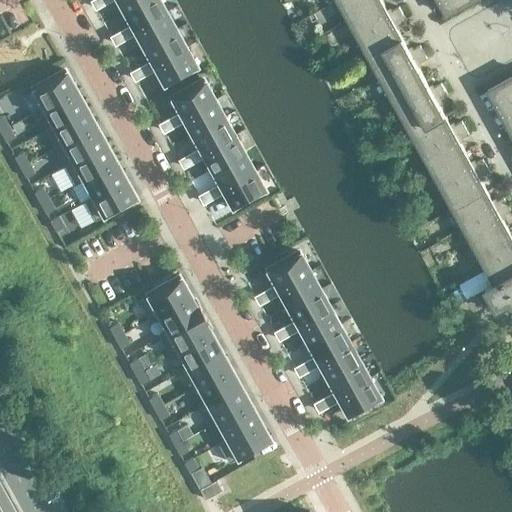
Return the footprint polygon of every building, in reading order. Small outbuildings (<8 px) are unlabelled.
[(117,0),(124,10),(142,0),(117,0)] [(133,28),(166,10),(160,0),(142,0),(124,10),(131,25),(133,28)] [(381,0),(340,0),(350,17),(381,0)] [(360,36),(403,13),(399,7),(389,12),(382,0),(381,0),(350,17),(360,36)] [(472,0),(439,0),(447,14),(472,0)] [(135,32),(143,46),(176,28),(166,10),(133,28),(135,32)] [(403,38),(396,25),(406,19),(403,13),(360,36),(371,55),(403,38)] [(125,37),(135,32),(133,28),(131,25),(121,30),(125,37)] [(151,61),(153,64),(186,46),(176,28),(143,46),(151,61)] [(115,43),(125,37),(121,30),(111,36),(115,43)] [(381,75),(424,51),(421,45),(410,51),(403,38),(371,55),(381,75)] [(155,68),(163,83),(196,65),(186,46),(153,64),(155,68)] [(424,76),(417,63),(427,57),(424,51),(381,75),(392,94),(424,76)] [(141,66),(145,73),(155,68),(153,64),(151,61),(141,66)] [(131,72),(135,79),(145,73),(141,66),(131,72)] [(57,75),(33,88),(34,89),(43,107),(44,107),(77,89),(66,70),(57,75)] [(511,101),(511,75),(489,88),(499,108),(511,101)] [(402,113),(445,89),(442,83),(431,89),(424,76),(392,94),(402,113)] [(180,112),(182,116),(215,97),(205,79),(172,97),(180,112)] [(77,89),(44,107),(53,124),(53,125),(87,107),(77,89)] [(445,114),(438,101),(448,95),(445,89),(402,113),(413,132),(445,114)] [(184,119),(192,133),(225,115),(215,97),(182,116),(184,119)] [(511,125),(511,101),(499,108),(510,127),(511,125)] [(53,124),(45,129),(55,147),(63,143),(96,124),(87,107),(53,125),(53,124)] [(170,118),(174,125),(184,119),(182,116),(180,112),(170,118)] [(423,150),(466,127),(462,121),(452,126),(445,114),(413,132),(423,150)] [(0,129),(1,130),(9,126),(4,115),(0,116),(0,129)] [(200,148),(202,151),(235,133),(225,115),(192,133),(200,148)] [(160,123),(164,130),(174,125),(170,118),(160,123)] [(63,143),(55,147),(65,165),(73,161),(106,142),(96,124),(63,143)] [(1,130),(6,141),(15,136),(9,126),(1,130)] [(466,151),(459,139),(469,133),(466,127),(423,150),(434,169),(466,151)] [(204,155),(211,169),(244,151),(235,133),(202,151),(204,155)] [(73,161),(65,165),(75,183),(75,184),(84,179),(83,178),(116,160),(106,142),(73,161)] [(190,153),(193,160),(204,155),(202,151),(200,148),(190,153)] [(20,166),(29,161),(23,151),(15,156),(20,166)] [(219,184),(221,187),(254,169),(244,151),(211,169),(219,184)] [(444,188),(487,164),(483,158),(473,164),(466,151),(434,169),(444,188)] [(179,159),(183,166),(193,160),(190,153),(179,159)] [(116,160),(83,178),(84,179),(93,195),(93,196),(126,178),(116,160)] [(20,166),(26,177),(35,172),(29,161),(20,166)] [(487,189),(480,177),(490,171),(487,164),(444,188),(455,207),(487,189)] [(223,191),(232,206),(265,188),(254,169),(221,187),(223,191)] [(93,195),(84,200),(85,201),(95,219),(95,220),(104,215),(110,211),(112,214),(126,206),(125,203),(136,197),(126,178),(93,196),(93,195)] [(209,189),(213,196),(223,191),(221,187),(219,184),(209,189)] [(34,191),(40,202),(49,197),(43,186),(34,191)] [(199,195),(203,202),(213,196),(209,189),(199,195)] [(465,227),(508,203),(505,197),(494,202),(487,189),(455,207),(465,227)] [(40,202),(46,212),(55,207),(49,197),(40,202)] [(508,228),(501,215),(511,209),(508,203),(465,227),(476,245),(508,228)] [(50,220),(56,230),(65,225),(59,215),(50,220)] [(486,264),(511,249),(511,234),(508,228),(476,245),(486,264)] [(511,272),(511,249),(486,264),(496,281),(511,272)] [(275,285),(277,288),(310,270),(300,251),(267,269),(275,285)] [(279,292),(287,306),(320,288),(310,270),(277,288),(279,292)] [(511,272),(496,281),(486,287),(498,308),(510,302),(511,305),(511,272)] [(147,295),(139,299),(150,319),(158,314),(158,313),(191,295),(180,276),(169,283),(168,280),(153,288),(154,291),(153,292),(147,295)] [(265,290),(269,297),(279,292),(277,288),(275,285),(265,290)] [(295,320),(297,324),(330,306),(320,288),(287,306),(295,320)] [(255,296),(259,303),(269,297),(265,290),(255,296)] [(483,307),(476,294),(470,297),(477,310),(483,307)] [(191,295),(158,313),(158,314),(167,330),(168,331),(203,312),(198,303),(196,304),(191,295)] [(477,310),(470,297),(464,301),(471,313),(477,310)] [(471,313),(464,301),(458,304),(465,317),(471,313)] [(299,327),(307,342),(340,324),(330,306),(297,324),(299,327)] [(167,330),(159,335),(170,355),(178,350),(178,349),(211,331),(206,322),(208,321),(203,312),(168,331),(167,330)] [(285,326),(289,333),(299,327),(297,324),(295,320),(285,326)] [(115,337),(124,332),(118,321),(109,326),(115,337)] [(315,356),(317,360),(350,341),(340,324),(307,342),(315,356)] [(275,332),(279,339),(289,333),(285,326),(275,332)] [(211,331),(178,349),(178,350),(188,367),(221,349),(211,331)] [(115,337),(121,347),(130,342),(124,332),(115,337)] [(319,363),(327,378),(360,359),(350,341),(317,360),(319,363)] [(221,349),(188,367),(197,385),(231,366),(221,349)] [(305,362),(309,369),(319,363),(317,360),(315,356),(305,362)] [(129,362),(135,372),(144,368),(138,357),(129,362)] [(334,392),(336,395),(369,377),(360,359),(327,378),(334,392)] [(295,367),(298,374),(309,369),(305,362),(295,367)] [(231,366),(197,385),(207,402),(240,384),(231,366)] [(135,372),(141,383),(149,378),(144,368),(135,372)] [(370,377),(337,396),(339,399),(347,414),(359,408),(360,411),(375,403),(373,400),(380,396),(370,377)] [(207,402),(199,406),(209,426),(218,421),(217,420),(250,402),(240,384),(207,402)] [(324,397),(328,404),(338,399),(336,395),(334,392),(324,397)] [(149,398),(155,408),(164,403),(158,393),(149,398)] [(314,403),(318,410),(328,404),(324,397),(314,403)] [(250,402),(217,420),(218,421),(227,437),(227,438),(260,420),(250,402)] [(155,408),(161,419),(169,414),(164,403),(155,408)] [(227,437),(218,442),(219,443),(229,462),(237,457),(271,439),(260,420),(227,438),(227,437)] [(169,433),(174,444),(183,439),(177,429),(169,433)] [(174,444),(180,454),(189,450),(183,439),(174,444)] [(184,462),(190,472),(199,468),(193,457),(184,462)] [(222,490),(217,480),(216,479),(199,488),(205,499),(222,490)]
